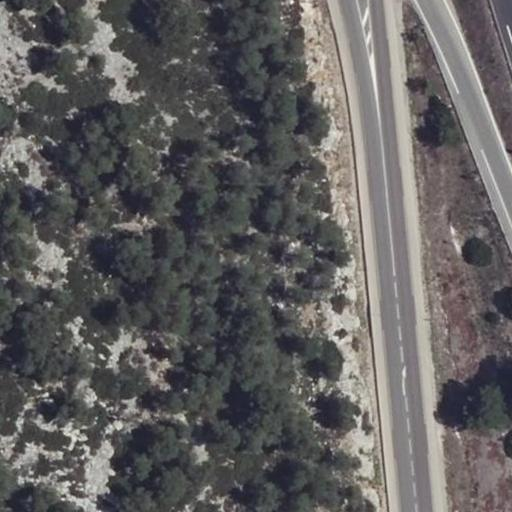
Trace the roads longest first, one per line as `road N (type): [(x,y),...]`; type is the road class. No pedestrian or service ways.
road 1 (primary): [(413,511),(384,155)]
road 2 (motorway): [(426,0),(511,214)]
road 3 (primary): [(344,0),(384,155)]
road 4 (primary): [(384,155),(373,0)]
